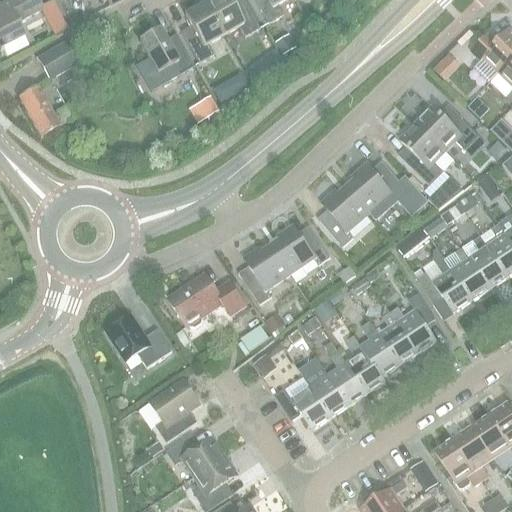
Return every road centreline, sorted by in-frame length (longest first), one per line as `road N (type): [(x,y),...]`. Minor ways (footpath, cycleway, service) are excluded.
road 1 (tertiary): [(122,227),(214,190),(429,0)]
road 2 (residential): [(315,511),(319,484),(329,476),(511,355)]
